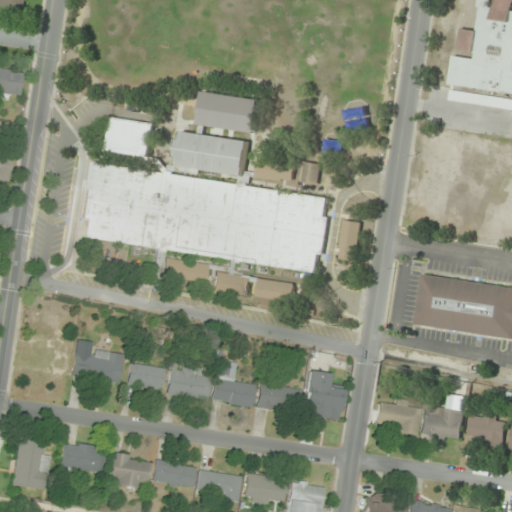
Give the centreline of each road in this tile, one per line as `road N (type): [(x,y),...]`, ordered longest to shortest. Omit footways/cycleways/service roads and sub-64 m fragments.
road 1 (residential): [(511,484),(0,405)]
road 2 (residential): [(344,511),(422,0)]
road 3 (tertiary): [(0,385),(59,0)]
